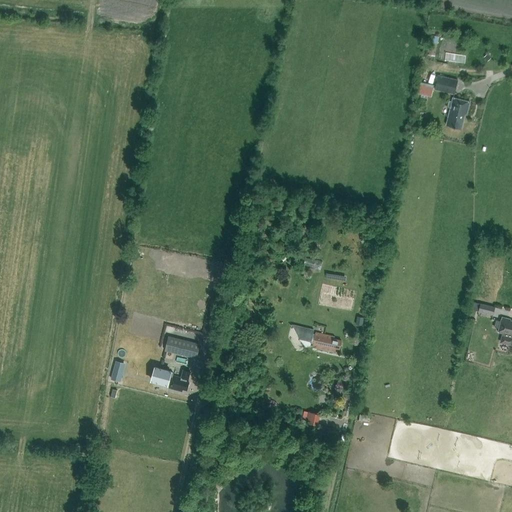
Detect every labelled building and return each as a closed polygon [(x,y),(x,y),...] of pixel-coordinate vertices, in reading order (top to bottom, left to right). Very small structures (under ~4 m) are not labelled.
[(429,53),(438,54),(438,35),(430,34),(429,53)] [(458,80),(438,76),(435,89),(455,94),(458,80)] [(434,85),(420,82),(418,93),(432,96),(434,85)] [(462,129),(465,115),(467,115),(470,102),(453,98),(452,102),(453,102),(451,108),(447,125),(462,129)] [(495,307),(481,303),(479,311),(493,315),(495,307)] [(499,328),(498,332),(503,333),(501,342),(511,344),(511,319),(502,317),(501,321),(496,320),(495,327),(499,328)] [(470,318),(467,330),(473,331),(476,319),(470,318)] [(339,353),(342,341),(334,339),(335,337),(316,333),(315,335),(313,334),(314,330),(290,325),(290,326),(294,327),(301,336),(300,337),(300,338),(300,339),(300,340),(301,340),(302,340),(303,340),(309,350),(309,353),(311,343),(318,345),(318,348),(339,353)] [(168,335),(165,350),(197,358),(200,343),(168,335)] [(189,382),(182,380),(182,378),(173,375),(174,373),(171,372),(171,371),(156,367),(153,381),(167,385),(168,384),(170,385),(169,388),(182,391),(183,389),(187,390),(189,382)] [(113,372),(111,379),(119,381),(121,375),(113,372)] [(308,412),(306,422),(318,424),(320,414),(308,412)]
